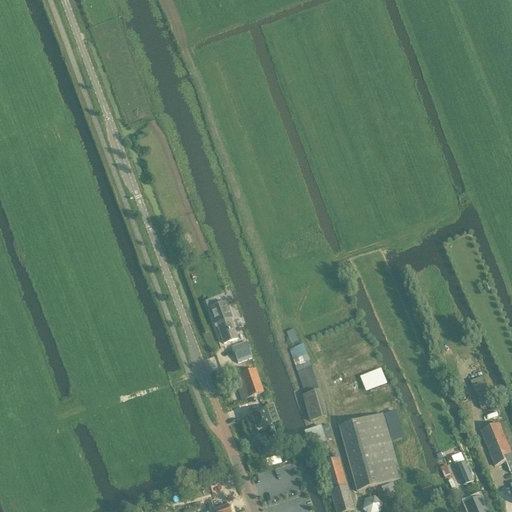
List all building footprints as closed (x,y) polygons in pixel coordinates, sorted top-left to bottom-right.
[(213,299),(205,301),(208,310),(214,325),(216,325),(218,328),(224,345),(237,340),(233,328),(229,318),(231,318),(228,309),(226,303),(216,307),(213,299)] [(237,364),(252,359),(246,343),(231,348),(237,364)] [(303,345),(290,351),(305,396),(303,397),(311,423),(325,419),(318,392),(311,368),(303,345)] [(242,401),(263,394),(255,370),(233,377),(242,401)] [(480,379),(470,383),(481,410),(491,406),(480,379)] [(272,405),(252,412),(253,415),(251,416),(257,434),(259,433),(260,436),(266,434),(268,439),(274,436),(270,424),(278,421),(272,405)] [(356,492),(399,480),(381,416),(337,428),(356,492)] [(499,424),(481,432),(495,467),(506,463),(510,473),(511,472),(511,452),(510,453),(499,424)] [(328,454),(321,427),(310,431),(304,432),(308,448),(309,447),(312,447),(315,458),(328,454)] [(282,465),(289,462),(284,447),(277,449),(282,465)] [(334,511),(352,511),(353,511),(337,459),(321,464),(334,511)] [(464,486),(473,482),(464,461),(454,465),(464,486)] [(441,468),(445,480),(451,478),(446,466),(441,468)] [(392,484),(381,488),(384,496),(395,492),(392,484)] [(425,499),(434,496),(429,484),(420,487),(425,499)] [(363,511),(379,511),(382,504),(374,497),(364,500),(362,510),(363,511)] [(468,511),(485,511),(480,500),(466,506),(468,511)]
